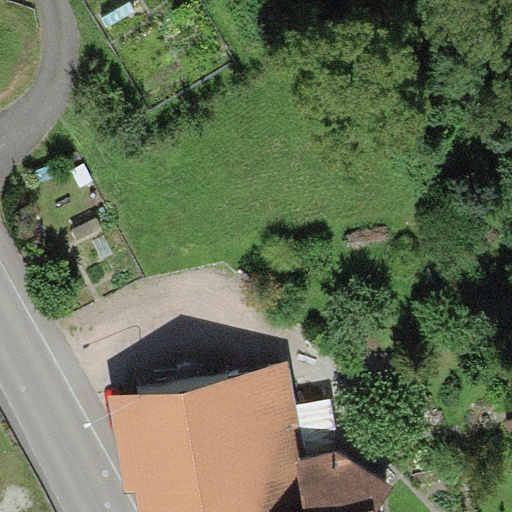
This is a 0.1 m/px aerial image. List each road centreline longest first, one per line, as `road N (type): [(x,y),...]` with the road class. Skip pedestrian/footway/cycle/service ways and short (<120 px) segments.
road 1 (secondary): [(0,320),(102,511)]
road 2 (residential): [(0,144),(48,107),(60,59),(54,0)]
